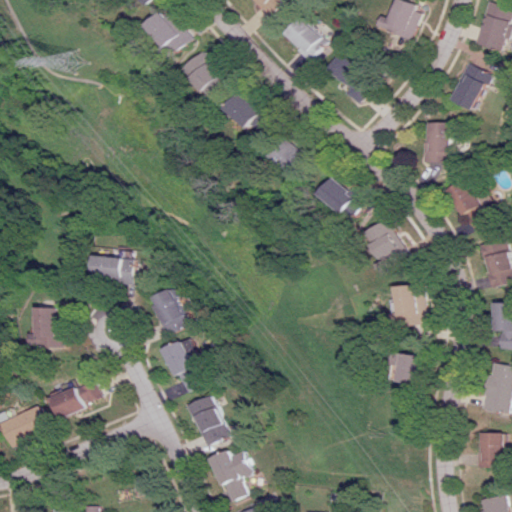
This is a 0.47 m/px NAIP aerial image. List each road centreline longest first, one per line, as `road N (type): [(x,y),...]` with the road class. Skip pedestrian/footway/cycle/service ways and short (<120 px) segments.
road 1 (residential): [(449,511),(443,422),(457,307),(438,241),(399,183),(209,0)]
road 2 (residential): [(201,511),(128,355),(133,318),(118,310),(97,325),(103,345),(128,355)]
road 3 (residential): [(365,150),(433,58),(454,0)]
road 4 (residential): [(155,413),(0,476)]
